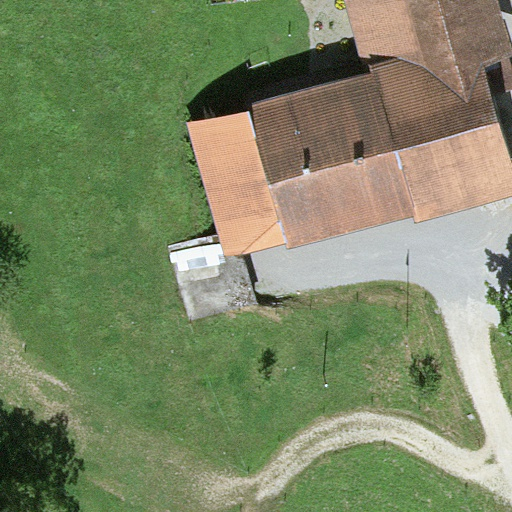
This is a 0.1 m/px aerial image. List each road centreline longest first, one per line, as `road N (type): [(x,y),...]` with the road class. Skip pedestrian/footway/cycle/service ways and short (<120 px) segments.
road 1 (track): [(511,478),(432,441),(364,427),(270,482),(262,511)]
road 2 (track): [(511,467),(491,388),(489,305)]
